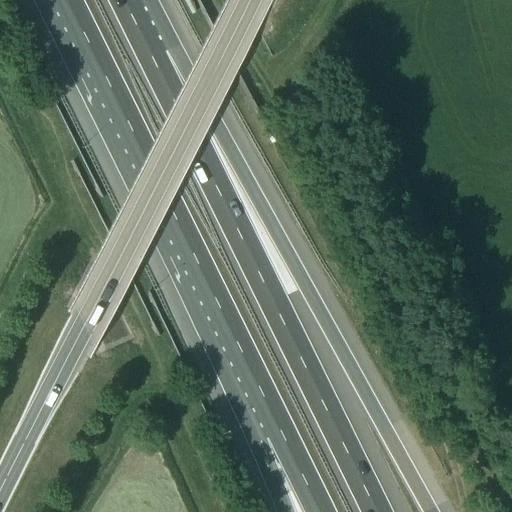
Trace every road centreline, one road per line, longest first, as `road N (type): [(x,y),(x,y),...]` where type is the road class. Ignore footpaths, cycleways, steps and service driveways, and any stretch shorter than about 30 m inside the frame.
road 1 (tertiary): [(0,487),(248,0)]
road 2 (motorway): [(428,511),(238,169),(150,56)]
road 3 (motorway): [(384,511),(150,56)]
road 4 (motorway): [(64,0),(277,432)]
